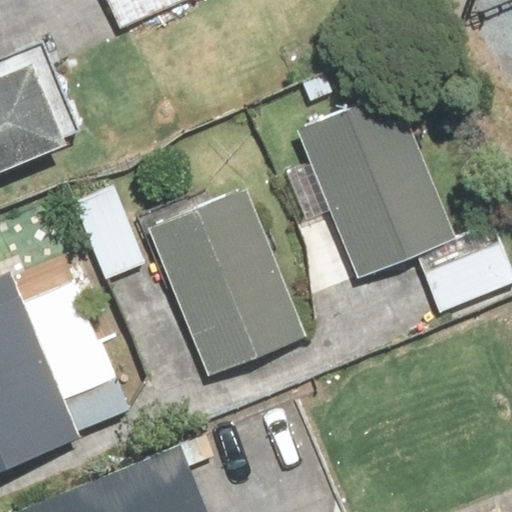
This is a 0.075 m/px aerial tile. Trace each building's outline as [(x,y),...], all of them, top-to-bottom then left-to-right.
[(88,0),(98,24),(158,0),(88,0)] [(0,140),(63,117),(36,45),(0,58),(0,140)] [(392,74),(264,125),(325,281),(454,230),(392,74)] [(232,176),(122,217),(183,383),(293,343),(232,176)] [(0,453),(64,432),(11,278),(0,281),(0,453)] [(17,511),(200,511),(176,450),(17,511)]
